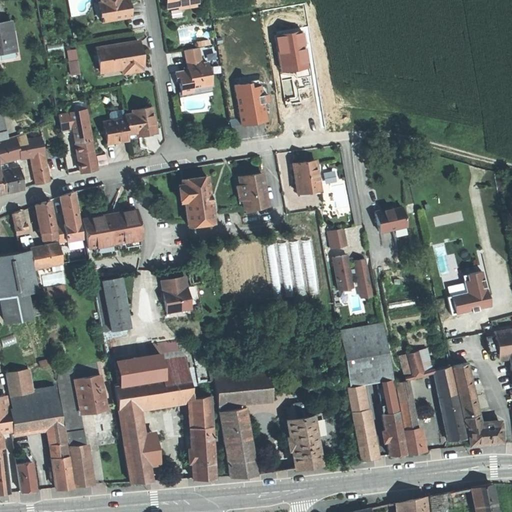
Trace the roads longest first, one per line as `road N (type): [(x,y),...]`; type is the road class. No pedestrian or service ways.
road 1 (secondary): [(511,466),(307,489)]
road 2 (residential): [(176,156),(368,133)]
road 3 (residential): [(0,203),(176,156)]
road 4 (residential): [(176,156),(150,0)]
